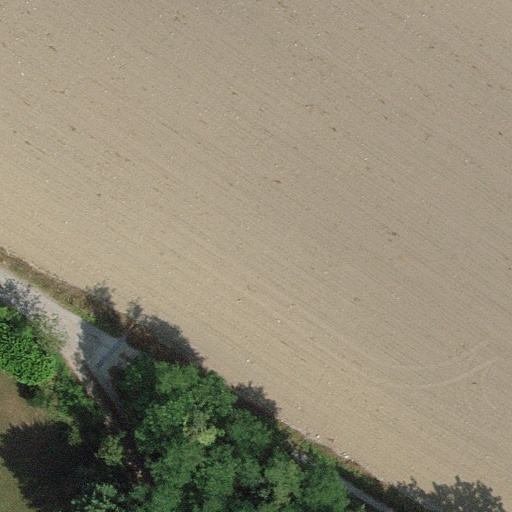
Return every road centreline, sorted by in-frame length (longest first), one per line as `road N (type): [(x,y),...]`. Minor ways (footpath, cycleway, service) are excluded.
road 1 (track): [(0,286),(375,511)]
road 2 (track): [(60,325),(178,511)]
